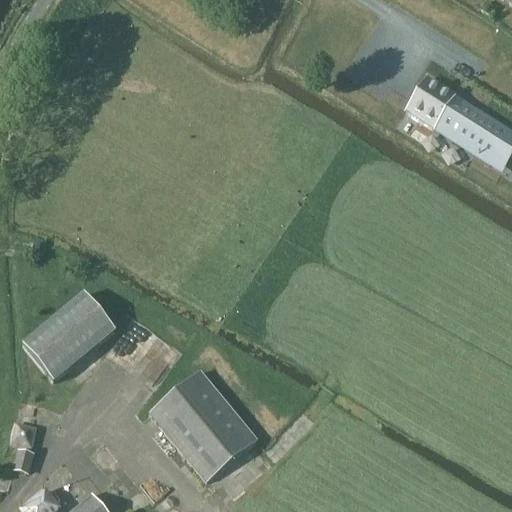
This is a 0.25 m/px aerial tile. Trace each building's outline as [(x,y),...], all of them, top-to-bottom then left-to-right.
[(484,4),(479,12),(490,19),(496,11),(484,4)] [(511,164),(511,135),(453,99),(454,99),(427,81),(405,115),(432,133),(433,132),(490,168),(504,177),(511,164)] [(83,298),(21,349),(52,386),(114,335),(83,298)] [(256,444),(199,375),(149,417),(206,486),(256,444)] [(13,426),(8,450),(31,456),(38,432),(13,426)] [(12,475),(28,478),(33,458),(17,453),(12,472),(12,475)] [(41,481),(64,509),(86,492),(63,464),(41,481)] [(12,472),(0,469),(0,494),(8,496),(12,475),(12,472)] [(103,511),(91,497),(72,511),(103,511)]
